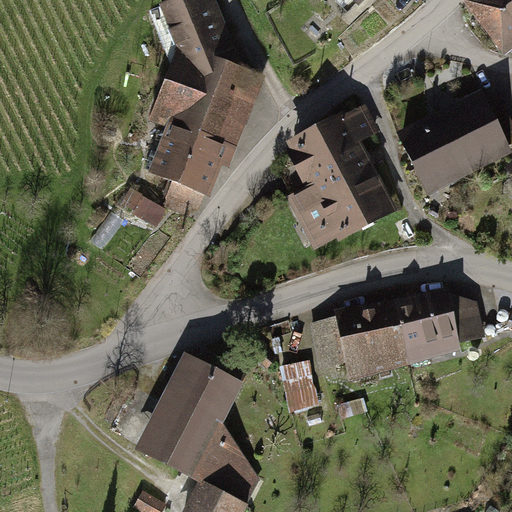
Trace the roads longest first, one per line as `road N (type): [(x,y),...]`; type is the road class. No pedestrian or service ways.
road 1 (residential): [(417,25),(257,164),(170,283),(154,343)]
road 2 (residential): [(511,273),(440,263),(396,268),(154,343)]
road 3 (residential): [(154,343),(63,371),(0,370)]
road 4 (track): [(231,0),(297,123)]
